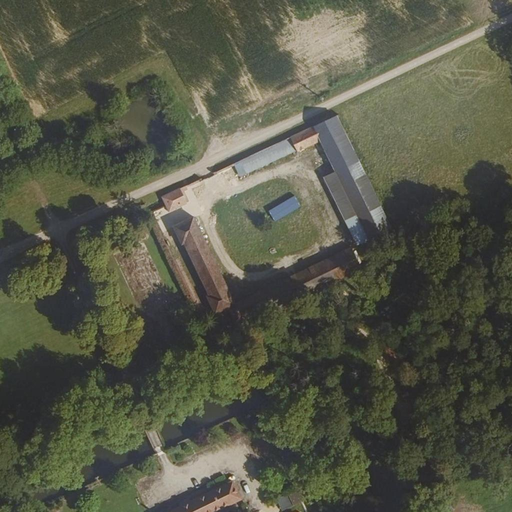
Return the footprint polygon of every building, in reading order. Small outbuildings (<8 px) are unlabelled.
[(386,235),(334,122),(287,145),(293,157),(315,147),(317,150),(312,153),(318,164),(323,161),(351,216),(344,220),(350,233),(356,230),(364,245),(386,235)] [(293,157),(287,145),(233,170),(239,181),(293,157)] [(213,183),(212,180),(199,186),(200,188),(213,183)] [(182,201),(179,195),(163,203),(170,216),(186,209),(184,206),(187,204),(185,200),(182,201)] [(233,308),(189,217),(173,223),(175,228),(173,230),(180,247),(184,246),(208,298),(206,299),(215,318),(216,317),(220,315),(225,324),(230,321),(233,324),(269,309),(275,314),(369,268),(358,248),(233,308)] [(200,511),(235,495),(226,477),(184,497),(175,502),(154,511),(200,511)]
